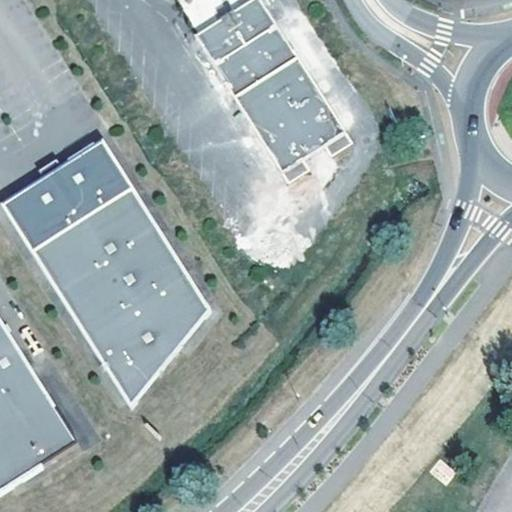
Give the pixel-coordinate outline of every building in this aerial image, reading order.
[(217,0),(177,0),(194,25),(222,6),(217,0)] [(251,0),(232,13),(197,36),(203,46),(246,18),(267,4),(264,0),(251,0)] [(246,18),(203,46),(292,183),(313,168),(307,158),(327,145),(335,155),(356,142),(267,4),(246,18)] [(103,142),(2,206),(133,408),(212,310),(103,142)] [(0,494),(84,443),(0,307),(0,494)]
